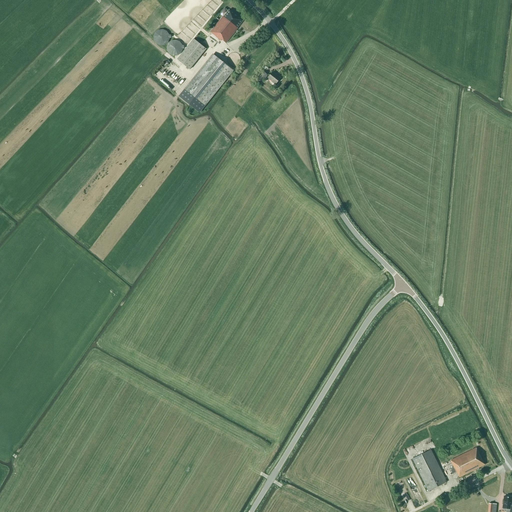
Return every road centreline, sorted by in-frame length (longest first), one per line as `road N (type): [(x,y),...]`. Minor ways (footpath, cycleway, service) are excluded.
road 1 (tertiary): [(403,284),(332,199),(294,58),(248,0)]
road 2 (tertiary): [(251,511),(356,338),(403,284)]
road 3 (tertiary): [(511,465),(440,330),(403,284)]
